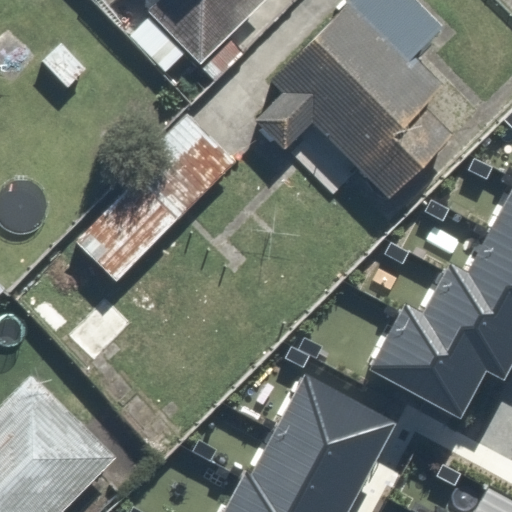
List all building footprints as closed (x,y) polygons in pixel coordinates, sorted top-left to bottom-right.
[(144,0),(141,4),(192,58),(253,0),(144,0)] [(414,152),(386,122),(424,86),(396,56),(424,29),(396,0),(328,0),(264,61),(280,79),(242,114),(295,171),(326,142),(372,191),(414,152)] [(61,40),(40,59),(66,86),(87,67),(61,40)] [(29,54),(1,83),(34,115),(61,86),(29,54)] [(135,169),(69,233),(109,274),(231,155),(182,105),(126,160),(135,169)] [(443,212),(456,225),(375,307),(417,349),(405,361),(466,422),(511,375),(511,176),(506,182),(489,165),(443,212)] [(128,311),(101,287),(60,333),(87,357),(128,311)] [(364,429),(254,369),(212,447),(322,506),(364,429)] [(0,511),(48,511),(104,459),(26,378),(0,402),(0,511)]
